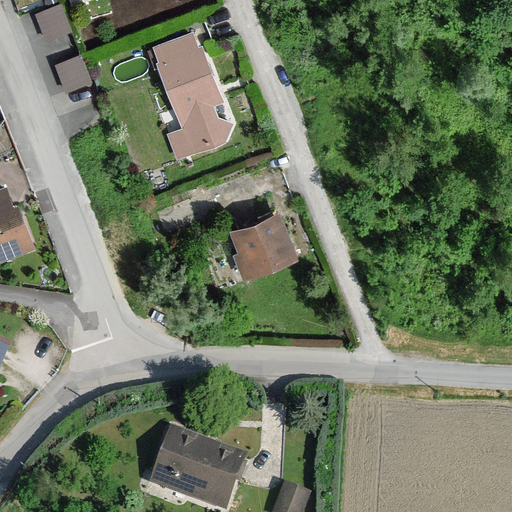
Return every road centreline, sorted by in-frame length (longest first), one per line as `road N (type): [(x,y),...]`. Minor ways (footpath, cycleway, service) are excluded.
road 1 (residential): [(381,368),(240,0)]
road 2 (residential): [(119,370),(0,29)]
road 3 (residential): [(119,370),(222,360),(381,368)]
road 4 (unknown): [(142,178),(222,360)]
road 5 (residential): [(0,473),(65,395),(119,370)]
road 6 (residential): [(381,368),(511,377)]
